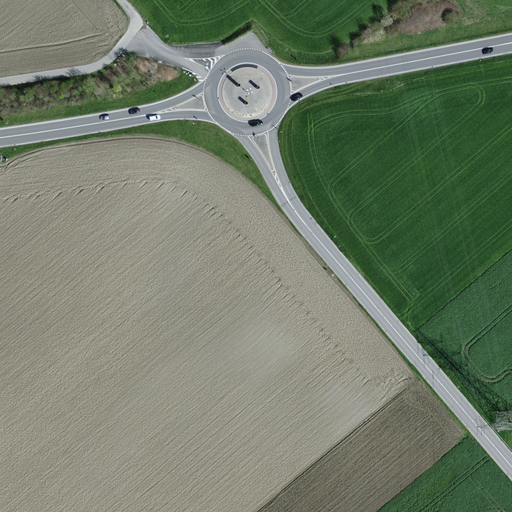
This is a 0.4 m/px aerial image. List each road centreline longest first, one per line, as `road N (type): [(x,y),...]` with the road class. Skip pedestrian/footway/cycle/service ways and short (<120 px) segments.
road 1 (secondary): [(288,201),(511,467)]
road 2 (unclassified): [(121,0),(136,22),(108,59),(0,81)]
road 3 (primary): [(511,42),(353,72)]
road 4 (primary): [(140,116),(0,137)]
